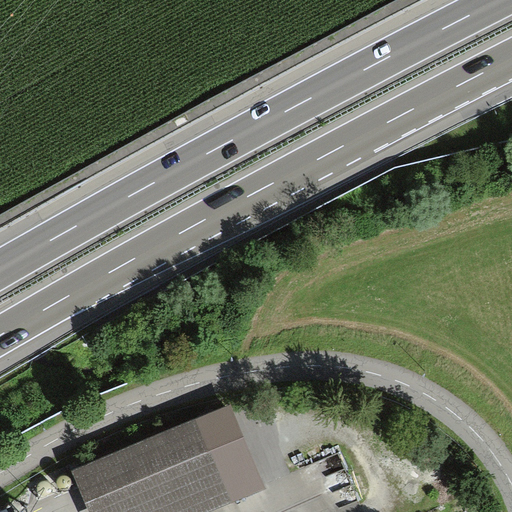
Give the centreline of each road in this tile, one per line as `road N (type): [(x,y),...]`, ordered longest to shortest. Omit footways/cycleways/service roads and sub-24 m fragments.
road 1 (motorway): [(0,335),(511,58)]
road 2 (motorway): [(499,0),(0,269)]
